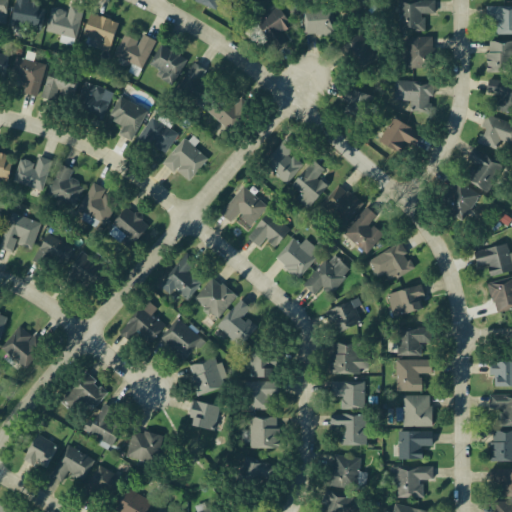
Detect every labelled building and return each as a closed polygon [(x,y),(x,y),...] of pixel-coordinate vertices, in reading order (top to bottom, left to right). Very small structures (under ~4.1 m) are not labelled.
[(13,0),(26,0),(26,3),(43,8),(38,27),(9,20),(13,0)] [(217,0),(214,8),(194,0),(217,0)] [(398,0),(433,0),(433,13),(423,13),(423,30),(398,31),(398,0)] [(50,7),(67,11),(69,2),(82,6),(74,38),(44,30),(50,7)] [(302,5),(330,2),(332,30),(305,33),(302,5)] [(485,5),(511,5),(511,33),(496,33),(496,20),(485,20),(485,5)] [(255,21),(279,6),(290,24),(277,33),(280,37),(269,43),(255,21)] [(89,12),(118,24),(107,52),(93,47),(96,39),(81,33),(89,12)] [(337,49),(361,32),(378,57),(355,74),(337,49)] [(122,35),(138,42),(142,33),(155,40),(141,68),(112,54),(122,35)] [(405,36),(431,36),(431,68),(405,68),(405,62),(398,62),(398,50),(405,49),(405,36)] [(488,41),(511,40),(511,58),(506,58),(506,68),(486,69),(485,52),(488,52),(488,41)] [(148,63),(160,44),(186,60),(170,86),(154,76),(158,69),(148,63)] [(14,55),(44,63),(36,96),(21,92),(23,82),(7,78),(14,55)] [(198,82),(206,70),(194,62),(175,91),(200,108),(212,91),(198,82)] [(49,65),(78,75),(72,93),(57,88),(53,101),(39,96),(49,65)] [(487,78),(511,81),(511,97),(510,111),(494,110),(496,93),(485,92),(487,78)] [(393,79),(432,82),(431,96),(427,96),(426,111),(408,110),(409,100),(392,99),(393,79)] [(84,81),(112,93),(100,120),(77,111),(81,102),(76,100),(84,81)] [(345,88),(372,98),(367,113),(354,108),(351,116),(342,112),(345,102),(341,100),(345,88)] [(119,95),(146,111),(130,141),(117,134),(122,126),(111,120),(113,116),(109,113),(119,95)] [(208,110),(224,129),(238,116),(221,98),(208,110)] [(485,113),(511,123),(511,143),(500,139),(496,149),(476,141),(478,133),(482,135),(484,128),(480,126),(485,113)] [(150,115),(177,133),(164,152),(150,143),(146,149),(134,141),(150,115)] [(393,115),(421,135),(413,147),(403,141),(396,152),(377,140),(393,115)] [(183,137),(206,158),(187,179),(175,169),(172,172),(161,162),(183,137)] [(262,162),(283,139),(306,162),(285,184),(262,162)] [(473,146),(505,169),(488,194),(464,178),(471,168),(474,170),(478,165),(466,157),(473,146)] [(0,153),(13,156),(7,182),(0,180),(0,153)] [(19,159),(34,163),(37,155),(51,160),(42,189),(12,180),(19,159)] [(291,185),(313,160),(324,169),(317,177),(327,185),(308,208),(296,197),(300,193),(291,185)] [(59,163),(72,170),(69,176),(79,181),(77,185),(82,188),(73,207),(44,193),(59,163)] [(437,203),(448,187),(450,188),(457,179),(479,194),(462,220),(437,203)] [(92,181),(105,188),(102,193),(115,201),(102,224),(98,221),(95,228),(79,218),(81,214),(75,210),(92,181)] [(319,205),(338,184),(361,204),(342,225),(319,205)] [(219,213),(243,185),(266,206),(249,226),(236,213),(228,221),(219,213)] [(111,224),(124,206),(148,226),(129,250),(119,241),(124,234),(111,224)] [(342,232),(366,206),(376,215),(368,223),(381,234),(365,252),(342,232)] [(0,239),(11,211),(40,223),(30,249),(14,243),(10,252),(0,248),(0,239)] [(246,236),(268,211),(289,229),(274,246),(264,238),(257,246),(246,236)] [(496,219),(501,212),(511,218),(506,226),(496,219)] [(47,233),(73,249),(61,267),(46,257),(41,266),(31,259),(47,233)] [(275,257),(293,237),(315,257),(297,277),(275,257)] [(367,260),(400,242),(406,253),(403,254),(407,261),(411,259),(415,266),(389,281),(385,273),(377,278),(367,260)] [(472,252),(506,243),(511,266),(511,270),(490,276),(487,264),(476,267),(472,252)] [(82,251),(103,272),(91,284),(85,279),(79,285),(73,279),(70,283),(61,273),(82,251)] [(157,283),(184,253),(193,261),(186,269),(200,282),(185,299),(172,288),(168,293),(157,283)] [(302,285),(324,259),(334,267),(339,261),(347,268),(342,274),(345,277),(331,293),(321,285),(313,294),(302,285)] [(193,296),(211,276),(218,283),(220,282),(232,292),(236,296),(217,317),(210,311),(207,314),(201,309),(204,306),(193,296)] [(485,284),(511,276),(511,307),(497,311),(494,301),(490,302),(485,284)] [(387,294),(420,284),(423,296),(419,297),(422,307),(393,315),(387,294)] [(323,312),(358,296),(361,304),(354,307),(360,322),(339,331),(334,321),(328,324),(323,312)] [(215,325),(238,299),(247,307),(241,314),(254,326),(238,345),(215,325)] [(116,330),(140,303),(164,324),(147,343),(134,332),(128,340),(116,330)] [(0,339),(8,316),(0,313),(0,339)] [(158,337),(177,316),(200,338),(181,358),(158,337)] [(0,346),(18,326),(30,336),(34,331),(40,337),(32,346),(37,350),(22,366),(0,346)] [(396,327),(430,327),(430,342),(419,342),(419,353),(396,353),(396,327)] [(330,341),(367,341),(366,373),(330,373),(330,341)] [(249,350),(271,349),(272,365),(267,366),(267,374),(249,375),(249,350)] [(188,364),(213,355),(216,363),(220,361),(228,383),(196,394),(189,376),(192,375),(188,364)] [(394,359),(430,359),(430,372),(419,372),(420,390),(394,391),(394,359)] [(487,359),(511,359),(511,385),(494,385),(494,374),(487,374),(487,359)] [(58,399),(83,371),(95,381),(92,383),(99,389),(101,386),(106,391),(92,407),(88,404),(82,410),(75,404),(70,410),(58,399)] [(243,380),(279,380),(279,394),(265,394),(266,409),(244,410),(243,380)] [(329,380),(363,381),(362,408),(339,407),(339,395),(328,395),(329,380)] [(488,394),(511,393),(511,424),(499,425),(499,412),(502,412),(502,408),(488,408),(488,394)] [(402,394),(427,394),(427,406),(431,406),(431,425),(402,426),(402,394)] [(190,398),(218,405),(213,428),(189,422),(191,416),(186,414),(190,398)] [(81,428),(86,418),(91,421),(101,404),(112,410),(105,423),(117,430),(109,444),(81,428)] [(328,413),(363,413),(364,443),(340,444),(340,425),(328,425),(328,413)] [(248,415),(275,415),(275,446),(248,446),(248,415)] [(130,429),(142,432),(143,428),(166,434),(159,464),(123,454),(130,429)] [(492,430),(511,429),(511,459),(488,460),(488,441),(492,441),(492,430)] [(396,430),(431,430),(431,445),(420,445),(420,456),(396,456),(396,430)] [(34,433),(57,447),(45,467),(34,461),(31,465),(19,458),(34,433)] [(66,444),(94,460),(82,480),(67,471),(61,481),(49,474),(66,444)] [(332,453),(359,457),(355,487),(318,482),(321,463),(331,464),(332,453)] [(244,454),(271,464),(263,484),(236,473),(244,454)] [(97,464),(122,478),(112,497),(96,488),(91,497),(81,491),(97,464)] [(391,466),(431,466),(431,479),(422,479),(422,496),(396,496),(396,480),(388,480),(388,466),(391,466)] [(489,467),(511,467),(511,492),(503,492),(503,482),(489,482),(489,467)] [(124,485),(150,501),(142,511),(118,511),(111,506),(124,485)] [(316,511),(325,487),(356,498),(350,511),(336,511),(334,511),(333,511),(316,511)] [(193,511),(196,511),(193,505),(206,500),(209,507),(218,503),(221,511),(193,511)] [(492,511),(492,501),(511,500),(511,511),(492,511)] [(11,505),(0,501),(0,511),(9,511),(11,505)]
